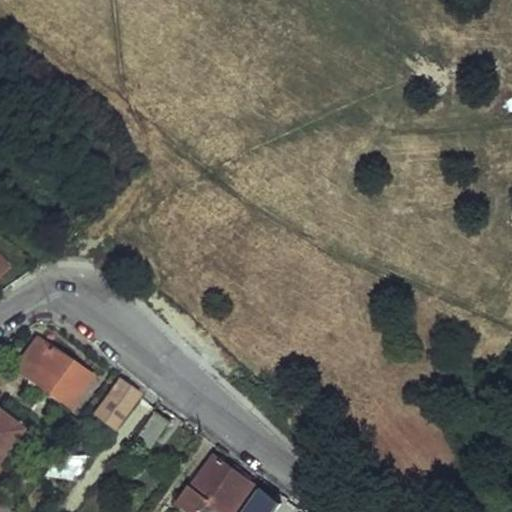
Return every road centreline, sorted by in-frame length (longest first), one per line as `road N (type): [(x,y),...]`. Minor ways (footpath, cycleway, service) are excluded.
road 1 (track): [(0,16),(256,209),(345,260),(511,326)]
road 2 (residential): [(0,319),(43,295),(70,298),(349,511)]
